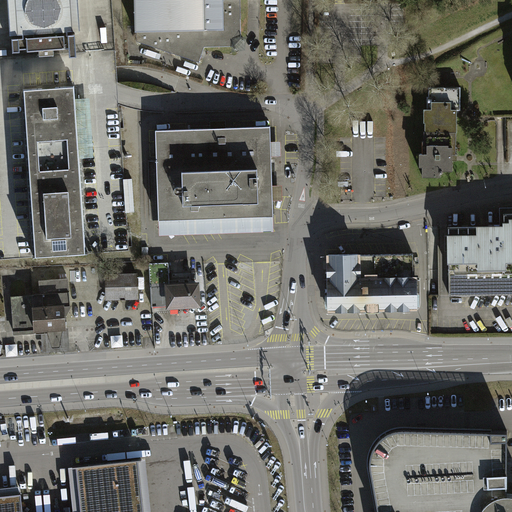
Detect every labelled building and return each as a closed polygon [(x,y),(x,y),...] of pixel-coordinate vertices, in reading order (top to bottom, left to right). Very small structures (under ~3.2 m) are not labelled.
[(81,34),(78,0),(8,0),(13,54),(77,50),(76,34),(81,34)] [(133,0),(134,41),(198,62),(203,47),(233,47),(233,40),(240,40),(239,0),(133,0)] [(31,254),(80,251),(74,155),(69,87),(21,90),(31,254)] [(442,171),(454,171),(454,162),(454,155),(457,155),(457,119),(457,112),(460,112),(460,92),(429,92),(429,111),(426,111),(426,154),(421,154),(421,168),(423,168),(423,177),(442,177),(442,171)] [(269,228),(266,127),(154,130),(157,232),(269,228)] [(451,224),(451,296),(511,295),(511,212),(505,213),(505,224),(451,224)] [(361,253),(327,253),(328,310),(418,308),(417,275),(412,275),(412,254),(361,255),(361,253)] [(171,287),(170,266),(152,267),(155,311),(169,310),(167,287),(171,287)] [(103,274),(103,298),(134,298),(133,274),(103,274)] [(14,336),(35,334),(33,307),(64,304),(71,304),(69,279),(40,281),(42,296),(11,299),(14,336)] [(171,287),(167,287),(169,310),(203,307),(201,284),(171,287)] [(35,334),(66,332),(64,304),(33,307),(35,334)] [(70,349),(69,334),(47,334),(47,349),(70,349)] [(511,511),(511,494),(505,493),(502,429),(395,425),(385,429),(377,435),(371,443),(367,451),(367,461),(376,511),(511,511)] [(81,511),(144,511),(139,460),(77,467),(81,511)] [(23,511),(21,487),(0,488),(0,511),(23,511)]
